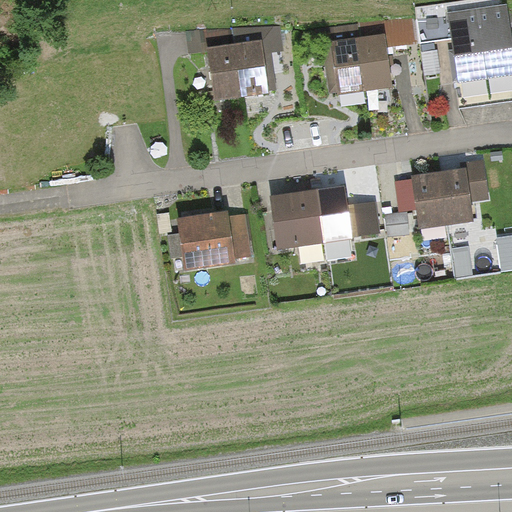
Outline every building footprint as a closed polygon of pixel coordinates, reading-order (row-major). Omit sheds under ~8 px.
[(511,7),(482,12),(492,81),(511,77),(511,7)] [(461,85),(492,81),(482,12),(451,16),(461,85)] [(367,91),(394,87),(386,38),(360,41),(367,91)] [(341,95),(367,91),(360,41),(334,45),(341,95)] [(244,99),(270,95),(263,45),(237,49),(244,99)] [(218,102),(244,99),(237,49),(211,53),(218,102)] [(440,177),(447,226),(473,222),(470,202),(488,199),(483,164),(465,167),(466,173),(440,177)] [(421,230),(447,226),(440,177),(414,180),(421,230)] [(317,244),(354,238),(350,208),(347,190),(310,196),(317,244)] [(279,250),(317,244),(310,196),(272,202),(279,250)] [(350,208),(354,238),(381,235),(377,204),(350,208)] [(178,221),(186,273),(253,263),(245,211),(178,221)] [(502,267),(511,265),(511,230),(500,232),(502,267)]
